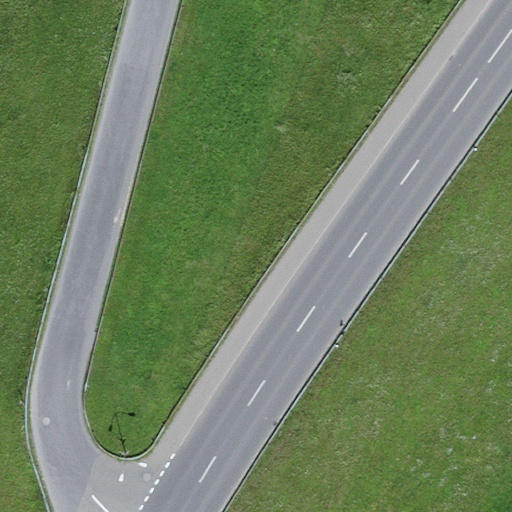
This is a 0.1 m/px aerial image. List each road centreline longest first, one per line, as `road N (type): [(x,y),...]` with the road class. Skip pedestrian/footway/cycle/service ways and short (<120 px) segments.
road 1 (secondary): [(511,23),(328,277),(178,511)]
road 2 (unclassified): [(110,511),(83,485),(58,431),(59,370),(153,0)]
